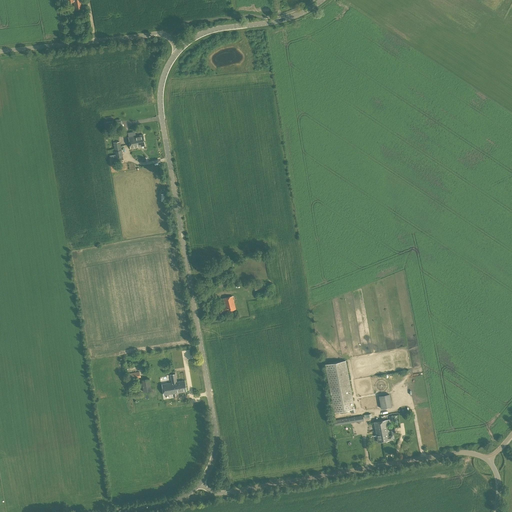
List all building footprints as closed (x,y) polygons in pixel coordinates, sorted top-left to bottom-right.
[(67,0),(68,2),(74,1),(76,10),(82,9),(80,0),(67,0)] [(140,143),(144,142),(143,135),(133,137),(133,132),(128,133),(130,143),(136,142),(139,142),(140,143)] [(116,157),(123,156),(120,141),(118,142),(113,143),(116,157)] [(218,287),(237,283),(235,277),(217,282),(218,287)] [(264,288),(268,287),(267,282),(253,286),(254,291),(260,289),(263,288),(264,288)] [(226,311),(235,309),(232,296),(223,298),(225,306),(219,308),(220,312),(226,311)] [(352,409),(354,409),(346,361),(325,364),(334,413),(340,411),(346,410),(352,409)] [(176,381),(175,374),(170,375),(172,382),(162,384),(164,395),(186,391),(184,380),(176,381)] [(142,379),(143,392),(151,391),(149,378),(142,379)] [(381,409),(392,407),(389,394),(378,396),(381,409)] [(333,426),(364,421),(363,416),(333,421),(333,426)] [(385,420),(374,422),(378,442),(389,440),(393,439),(392,435),(388,436),(385,420)]
